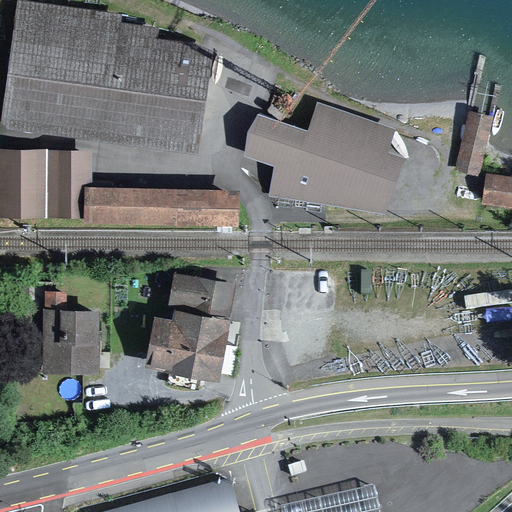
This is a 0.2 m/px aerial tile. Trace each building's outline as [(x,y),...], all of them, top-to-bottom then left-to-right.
[(8,120),(191,147),(205,51),(143,42),(144,30),(115,26),(116,16),(24,3),(8,120)] [(246,149),(281,161),(270,192),(381,209),(398,160),(381,154),(389,130),(318,106),(310,130),(259,112),(246,149)] [(487,117),(460,114),(451,182),(478,186),(487,117)] [(86,194),(86,155),(0,154),(0,204),(5,204),(5,212),(87,212),(86,218),(233,221),(233,196),(86,194)] [(511,204),(511,177),(489,175),(485,200),(511,204)] [(178,276),(173,301),(229,311),(234,286),(178,276)] [(61,342),(62,367),(95,368),(95,313),(47,313),(47,333),(57,333),(58,342),(61,342)] [(214,373),(214,371),(231,374),(237,345),(219,342),(221,331),(210,329),(212,318),(177,313),(174,335),(156,332),(152,361),(171,365),(168,382),(197,387),(201,370),(214,373)] [(284,497),(288,511),(380,511),(371,474),(284,497)] [(237,511),(229,480),(109,511),(237,511)]
